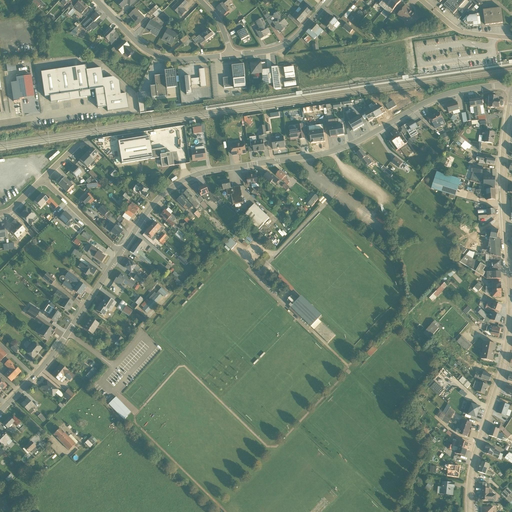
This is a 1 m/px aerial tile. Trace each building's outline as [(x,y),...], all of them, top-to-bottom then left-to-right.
[(37,9),(41,5),(36,0),(34,0),(31,3),(37,9)] [(136,0),(119,0),(116,3),(122,9),(126,4),(130,7),(136,0)] [(186,11),(184,9),(188,5),(182,0),(180,0),(172,9),(176,14),(175,15),(178,19),(180,17),(186,11)] [(220,5),(216,8),(223,17),(229,12),(224,6),(231,1),(230,0),(221,0),(218,3),(220,5)] [(298,0),(295,4),(300,8),(308,15),(312,10),(306,5),(302,1),(302,0),(298,0)] [(384,10),(392,0),(383,0),(378,6),(384,10)] [(397,0),(392,0),(384,10),(389,15),(400,2),(397,0)] [(470,3),(471,2),(469,0),(436,0),(440,3),(442,1),(445,5),(444,6),(453,15),(459,20),(472,5),(470,3)] [(477,0),(469,0),(471,2),(479,8),(482,4),(482,3),(477,0)] [(80,1),(73,8),(81,15),(83,12),(85,14),(89,11),(86,9),(88,8),(80,1)] [(350,14),(356,7),(354,5),(347,12),(350,14)] [(152,15),(159,9),(156,6),(148,14),(151,17),(152,15)] [(410,10),(405,6),(397,15),(411,27),(418,19),(409,11),(410,10)] [(300,24),(308,15),(300,8),(291,16),(289,15),(287,17),(292,21),(294,19),(300,24)] [(69,19),(75,13),(71,9),(65,15),(69,19)] [(136,9),(129,15),(138,25),(145,19),(136,9)] [(162,12),(159,9),(152,15),(155,18),(162,12)] [(501,9),(491,10),(493,25),(502,23),(501,9)] [(485,25),(493,25),(491,10),(483,11),(485,25)] [(270,17),(265,11),(262,14),(269,25),(272,23),(276,27),(274,28),(277,31),(278,30),(280,32),(284,29),(283,28),(287,25),(277,13),(272,17),(270,17)] [(354,18),(347,12),(344,15),(351,21),(354,18)] [(90,19),(91,20),(84,27),(89,33),(92,30),(93,31),(97,27),(94,23),(100,17),(96,13),(90,19)] [(467,27),(473,26),(473,27),(478,26),(478,25),(480,25),(479,14),(470,15),(468,18),(467,17),(466,16),(462,21),(464,23),(464,24),(466,25),(467,25),(467,27)] [(338,22),(331,16),(328,20),(329,21),(327,22),(326,22),(323,25),(331,32),(334,27),(333,27),(338,22)] [(255,22),(259,29),(255,30),(260,40),(264,38),(264,36),(270,33),(263,19),(255,22)] [(162,27),(151,20),(145,30),(150,33),(151,32),(157,35),(162,27)] [(323,32),(314,24),(306,33),(314,40),(316,37),(317,39),(323,32)] [(237,34),(241,41),(249,37),(243,26),(235,30),(237,34)] [(177,35),(167,29),(162,40),(166,42),(166,41),(172,44),(177,35)] [(119,37),(112,30),(103,37),(108,42),(107,43),(110,47),(114,44),(113,43),(119,37)] [(208,30),(201,35),(200,34),(195,38),(194,36),(191,38),(195,44),(198,42),(200,44),(212,36),(208,30)] [(180,41),(184,47),(190,42),(186,36),(180,41)] [(92,48),(99,42),(97,40),(92,44),(90,46),(92,48)] [(134,52),(123,42),(116,50),(122,56),(124,54),(128,58),(134,52)] [(14,63),(6,64),(7,72),(16,71),(14,63)] [(271,69),(262,71),(261,64),(250,65),(252,75),(262,74),(263,85),(273,84),(271,69)] [(85,66),(41,73),(45,97),(49,97),(50,102),(90,96),(89,91),(94,90),(97,108),(106,107),(107,112),(128,109),(126,94),(120,95),(118,82),(113,83),(113,78),(102,79),(101,69),(85,71),(85,66)] [(246,88),(243,66),(232,67),(233,77),(223,78),(224,88),(234,87),(234,89),(246,88)] [(285,78),(295,76),(294,66),(284,68),(285,78)] [(271,68),(271,69),(273,84),(274,90),(281,89),(278,68),(271,68)] [(206,87),(204,70),(198,71),(199,79),(191,80),(190,76),(184,77),(186,95),(192,94),(191,86),(200,85),(200,88),(206,87)] [(176,88),(174,71),(164,72),(164,75),(154,76),(155,87),(149,87),(151,99),(167,97),(166,90),(176,88)] [(16,82),(11,83),(13,102),(20,101),(19,99),(34,97),(31,76),(16,78),(16,82)] [(499,108),(500,101),(497,101),(498,98),(489,97),(489,98),(488,98),(488,103),(490,103),(489,108),(494,109),(494,108),(499,108)] [(482,98),(475,99),(478,120),(478,122),(479,122),(480,126),(481,126),(482,130),(486,129),(486,126),(487,126),(485,116),(484,116),(482,98)] [(475,121),(478,120),(475,99),(473,100),(469,100),(471,115),(474,114),(475,121)] [(460,113),(457,103),(446,106),(448,114),(452,113),(453,115),(460,113)] [(375,118),(375,119),(382,115),(386,113),(381,105),(370,111),(375,118)] [(375,118),(370,111),(368,107),(361,112),(363,115),(364,115),(369,123),(373,120),(375,118)] [(358,129),(364,126),(359,117),(358,117),(354,111),(350,114),(358,129)] [(430,124),(432,123),(435,130),(445,125),(439,113),(431,117),(430,115),(426,117),(430,124)] [(350,121),(348,122),(353,132),(358,129),(350,114),(347,115),(350,121)] [(337,137),(344,136),(343,126),(339,126),(338,119),(335,120),(337,137)] [(337,137),(335,120),(328,121),(330,138),(337,137)] [(413,121),(404,126),(411,139),(408,140),(412,144),(416,142),(414,137),(418,135),(416,132),(420,129),(419,128),(420,127),(417,123),(415,124),(413,121)] [(290,141),(304,139),(302,125),(297,125),(297,128),(289,130),(290,141)] [(322,125),(315,126),(318,143),(325,142),(322,125)] [(249,153),(264,151),(263,142),(267,142),(266,133),(265,126),(259,127),(260,136),(258,137),(259,141),(256,142),(256,137),(249,138),(251,148),(248,148),(249,153)] [(315,126),(308,127),(311,144),(318,143),(315,126)] [(400,134),(399,134),(396,130),(391,134),(394,139),(389,142),(396,152),(407,144),(400,134)] [(481,144),(469,142),(462,136),(464,133),(462,131),(458,136),(465,141),(480,153),(481,144)] [(492,144),(494,133),(483,132),(482,137),(479,136),(478,142),(492,144)] [(273,150),(285,148),(283,136),(271,138),(273,150)] [(465,141),(458,136),(456,138),(458,139),(457,141),(462,145),(465,141)] [(118,142),(122,164),(160,158),(162,168),(173,166),(171,153),(165,154),(165,149),(151,151),(148,137),(118,142)] [(408,141),(406,142),(412,150),(415,154),(419,151),(416,146),(414,147),(411,143),(408,141)] [(232,156),(246,154),(244,143),(230,145),(232,156)] [(206,160),(204,147),(196,148),(196,150),(191,151),(192,161),(206,160)] [(91,149),(85,155),(94,163),(97,160),(95,158),(97,155),(91,149)] [(435,152),(432,149),(426,154),(430,158),(435,152)] [(368,160),(361,151),(357,154),(367,167),(372,163),(369,159),(368,160)] [(94,163),(85,155),(80,161),(87,168),(90,165),(92,166),(94,163)] [(476,157),(476,161),(479,161),(479,163),(478,163),(478,164),(476,164),(476,165),(483,168),(483,165),(486,165),(494,166),(495,160),(487,158),(480,157),(479,158),(476,157)] [(403,163),(396,158),(391,163),(398,169),(403,163)] [(82,173),(74,165),(69,171),(76,179),(82,173)] [(381,169),(391,176),(393,173),(383,166),(381,169)] [(480,181),(481,177),(484,169),(478,167),(472,166),(471,173),(472,173),(470,181),(482,186),(483,186),(494,186),(495,178),(484,177),(484,182),(480,181)] [(108,174),(113,178),(117,172),(113,168),(108,174)] [(94,179),(97,176),(90,169),(87,173),(91,177),(92,177),(94,179)] [(280,171),(276,176),(287,186),(290,183),(284,178),(286,176),(280,171)] [(449,195),(455,197),(461,180),(436,172),(431,189),(449,195)] [(270,184),(272,181),(276,185),(279,182),(271,175),(271,176),(268,173),(263,178),(270,184)] [(256,175),(246,178),(248,186),(251,185),(252,188),(257,187),(257,185),(258,185),(256,175)] [(73,186),(64,178),(63,179),(62,178),(58,182),(59,184),(58,184),(66,193),(67,192),(68,193),(73,188),(72,187),(73,186)] [(240,187),(230,188),(229,181),(222,182),(223,191),(226,190),(227,196),(229,196),(230,199),(232,199),(233,205),(244,203),(240,187)] [(136,186),(132,191),(136,194),(136,193),(140,196),(141,195),(146,198),(148,195),(146,193),(148,190),(138,184),(136,186)] [(207,203),(211,201),(214,204),(216,201),(221,206),(224,203),(211,192),(208,193),(204,186),(198,188),(200,192),(199,193),(200,196),(202,197),(207,203)] [(483,186),(482,186),(483,190),(475,191),(475,194),(477,194),(479,194),(479,196),(495,195),(494,186),(483,186)] [(197,199),(188,190),(184,194),(186,197),(185,198),(195,208),(199,204),(204,210),(207,207),(198,197),(197,199)] [(81,202),(85,206),(94,197),(89,193),(81,202)] [(48,201),(42,194),(37,199),(34,202),(40,208),(46,202),(48,201)] [(319,198),(315,195),(307,204),(312,207),(319,198)] [(192,208),(181,196),(176,201),(186,211),(187,210),(188,211),(192,208)] [(326,200),(322,196),(320,199),(318,201),(322,205),(326,200)] [(48,201),(46,202),(54,211),(58,207),(50,199),(48,201)] [(127,200),(126,199),(123,203),(128,207),(122,217),(128,222),(133,215),(134,215),(137,210),(134,208),(135,206),(131,203),(132,202),(128,199),(127,200)] [(276,204),(273,208),(278,213),(281,209),(276,204)] [(102,206),(98,210),(108,220),(112,216),(102,206)] [(270,220),(255,206),(244,217),(259,231),(270,220)] [(425,210),(432,215),(435,211),(428,206),(425,210)] [(35,223),(34,222),(37,219),(27,208),(23,212),(25,214),(21,218),(28,225),(28,224),(30,227),(35,223)] [(273,209),(271,211),(281,219),(283,217),(273,209)] [(160,215),(163,218),(162,219),(172,228),(174,225),(168,220),(171,216),(164,210),(160,215)] [(495,210),(478,211),(478,219),(487,218),(487,217),(496,216),(495,210)] [(72,219),(65,212),(58,219),(65,226),(72,219)] [(11,224),(15,228),(10,233),(17,239),(25,230),(15,220),(11,224)] [(122,231),(109,223),(105,229),(117,238),(122,231)] [(154,223),(149,227),(156,233),(158,235),(163,229),(158,224),(156,225),(154,223)] [(39,233),(33,227),(29,230),(36,236),(39,233)] [(156,233),(149,227),(145,233),(148,235),(147,236),(153,241),(155,238),(153,236),(156,233)] [(177,229),(172,234),(174,235),(178,239),(183,235),(177,229)] [(456,229),(453,231),(461,239),(463,236),(456,229)] [(497,239),(499,230),(492,229),(491,229),(491,231),(486,230),(485,237),(497,239)] [(250,232),(247,236),(252,240),(255,236),(250,232)] [(84,233),(81,236),(88,242),(92,237),(87,233),(86,235),(84,233)] [(500,258),(499,240),(497,239),(485,237),(481,236),(479,245),(474,244),(472,252),(474,253),(475,253),(500,258)] [(245,243),(250,247),(254,243),(249,238),(245,243)] [(139,239),(134,246),(140,250),(140,251),(141,250),(144,251),(148,246),(139,239)] [(236,244),(230,239),(225,245),(231,250),(236,244)] [(140,250),(134,246),(129,252),(143,262),(144,260),(145,260),(148,256),(140,251),(140,250)] [(91,247),(87,253),(101,262),(105,257),(101,255),(102,253),(91,247)] [(84,272),(83,273),(87,276),(89,273),(93,275),(97,270),(80,259),(83,255),(74,250),(71,255),(80,261),(79,262),(81,263),(77,267),(84,272)] [(465,256),(459,263),(480,276),(487,280),(500,279),(500,272),(487,273),(487,275),(485,274),(482,272),(485,267),(472,260),(474,253),(472,252),(469,252),(466,256),(465,256)] [(500,270),(501,268),(500,258),(475,253),(475,254),(480,255),(480,256),(485,257),(485,262),(489,262),(489,270),(500,270)] [(180,255),(177,259),(185,266),(188,263),(180,255)] [(140,269),(132,263),(131,264),(128,263),(124,268),(130,273),(128,276),(137,282),(141,278),(132,272),(133,270),(138,273),(140,269)] [(161,264),(155,269),(161,274),(166,268),(161,264)] [(460,269),(456,265),(441,281),(444,283),(449,277),(450,278),(456,272),(457,272),(460,269)] [(60,284),(72,292),(72,291),(80,296),(86,287),(79,283),(81,281),(68,272),(60,284)] [(54,281),(47,273),(42,278),(50,285),(54,281)] [(121,274),(117,279),(116,278),(113,282),(120,287),(122,284),(131,289),(135,283),(121,274)] [(280,275),(278,277),(291,292),(294,289),(280,275)] [(432,302),(447,287),(444,283),(441,281),(426,296),(432,302)] [(474,283),(472,286),(474,288),(478,292),(482,287),(478,283),(476,285),(474,283)] [(161,289),(157,294),(162,298),(164,299),(168,294),(161,289)] [(187,298),(189,299),(197,291),(195,289),(187,298)] [(52,298),(60,303),(58,306),(67,312),(73,303),(67,299),(68,297),(57,290),(52,298)] [(156,295),(155,293),(149,300),(151,301),(142,311),(147,315),(162,298),(157,294),(156,295)] [(133,301),(138,305),(143,299),(138,295),(133,301)] [(288,299),(286,301),(286,303),(290,308),(289,309),(300,320),(302,319),(328,343),(335,336),(318,320),(322,316),(301,296),(298,300),(293,296),(291,296),(288,299)] [(103,317),(107,311),(110,313),(116,304),(105,297),(102,303),(101,302),(95,311),(99,313),(98,314),(103,317)] [(127,305),(121,301),(117,308),(129,316),(133,311),(126,306),(127,305)] [(499,313),(501,307),(488,302),(485,309),(491,312),(492,310),(499,313)] [(55,323),(60,315),(47,306),(45,310),(49,313),(46,317),(55,323)] [(467,306),(462,312),(466,315),(471,310),(467,306)] [(30,311),(37,316),(40,312),(33,308),(30,311)] [(37,316),(29,310),(26,314),(34,320),(37,316)] [(487,315),(481,310),(477,313),(484,319),(487,315)] [(499,324),(501,317),(490,313),(488,319),(490,321),(499,324)] [(92,335),(99,324),(90,319),(84,329),(92,335)] [(442,328),(435,321),(423,334),(429,340),(432,336),(436,340),(438,338),(435,335),(442,328)] [(52,336),(55,332),(54,332),(44,325),(40,331),(37,329),(34,332),(47,341),(50,337),(49,337),(51,335),(52,336)] [(500,329),(488,327),(487,332),(491,333),(490,335),(499,337),(500,329)] [(118,346),(123,338),(118,335),(114,344),(118,346)] [(472,346),(461,336),(456,342),(467,352),(472,346)] [(34,359),(42,349),(34,342),(31,345),(30,344),(27,348),(28,349),(25,353),(34,359)] [(493,362),(496,345),(484,342),(481,360),(493,362)] [(14,344),(11,348),(16,354),(20,350),(14,344)] [(373,346),(367,354),(370,357),(377,350),(373,346)] [(458,359),(455,362),(456,363),(452,367),(454,369),(458,365),(460,367),(464,363),(462,360),(460,362),(458,359)] [(11,382),(21,372),(9,360),(4,365),(9,370),(4,375),(11,382)] [(62,383),(66,378),(70,381),(74,376),(60,365),(52,376),(62,383)] [(491,376),(483,373),(483,374),(476,371),(474,378),(481,380),(481,379),(489,382),(491,376)] [(470,385),(460,375),(457,379),(466,388),(470,385)] [(58,390),(47,380),(41,387),(53,397),(55,393),(61,398),(62,396),(69,401),(72,398),(65,392),(63,395),(58,390)] [(428,387),(439,397),(444,391),(433,380),(428,386),(428,387)] [(485,395),(488,386),(475,381),(472,388),(477,390),(476,392),(485,395)] [(68,389),(65,392),(72,398),(75,394),(68,389)] [(34,406),(27,399),(21,406),(30,414),(34,411),(31,409),(34,406)] [(124,421),(130,414),(114,399),(108,406),(123,419),(124,421)] [(467,403),(463,414),(476,419),(478,415),(477,414),(478,412),(480,407),(467,403)] [(511,403),(511,407),(501,403),(497,414),(506,417),(506,416),(509,417),(511,409),(511,403)] [(448,426),(454,414),(449,411),(443,423),(448,426)] [(45,419),(40,414),(37,417),(42,422),(45,419)] [(11,420),(9,418),(3,424),(7,429),(12,424),(16,428),(17,427),(18,428),(22,425),(14,416),(11,420)] [(460,427),(469,431),(471,424),(460,420),(459,423),(455,422),(454,424),(457,426),(460,427)] [(499,429),(492,427),(489,436),(502,441),(504,435),(499,433),(500,431),(508,438),(511,435),(500,426),(499,429)] [(466,437),(469,431),(460,427),(459,430),(457,430),(456,433),(466,437)] [(60,429),(53,436),(68,451),(77,442),(70,435),(68,437),(60,429)] [(8,446),(12,441),(0,430),(0,443),(1,445),(2,444),(4,446),(6,444),(8,446)] [(454,436),(448,431),(446,434),(452,439),(454,436)] [(96,442),(92,437),(85,443),(89,448),(96,442)] [(453,440),(451,446),(466,450),(468,444),(453,440)] [(36,447),(31,442),(22,450),(27,455),(31,451),(33,453),(36,450),(35,448),(36,447)] [(466,450),(451,446),(447,444),(446,447),(448,448),(448,450),(455,452),(454,454),(464,457),(466,450)] [(487,446),(484,453),(498,458),(497,459),(500,461),(503,454),(494,451),(495,449),(487,446)] [(490,465),(482,462),(478,472),(490,477),(489,479),(492,480),(494,474),(487,472),(490,465)] [(455,484),(442,483),(441,488),(438,487),(437,494),(453,496),(453,488),(454,488),(455,484)] [(489,489),(482,489),(481,501),(495,502),(496,495),(489,489)] [(511,503),(511,493),(507,489),(501,495),(511,505),(511,503)]
